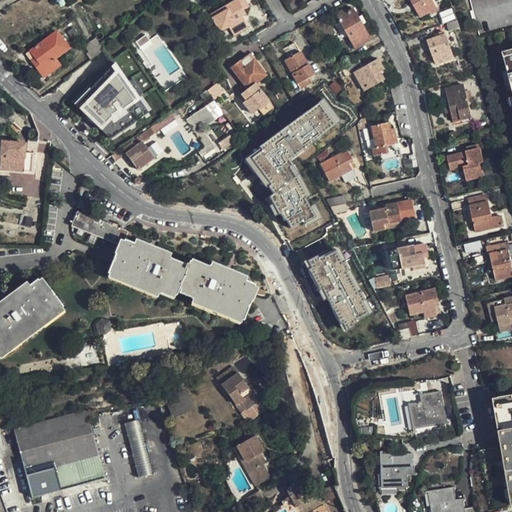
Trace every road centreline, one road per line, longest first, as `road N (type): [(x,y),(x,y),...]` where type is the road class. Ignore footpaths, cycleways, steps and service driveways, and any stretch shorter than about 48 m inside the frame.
road 1 (residential): [(370,0),(402,62),(464,329),(331,368)]
road 2 (residential): [(84,157),(146,208),(234,223),(259,237),(331,368)]
road 3 (residential): [(84,157),(57,252),(0,265)]
road 4 (residential): [(331,368),(354,511)]
